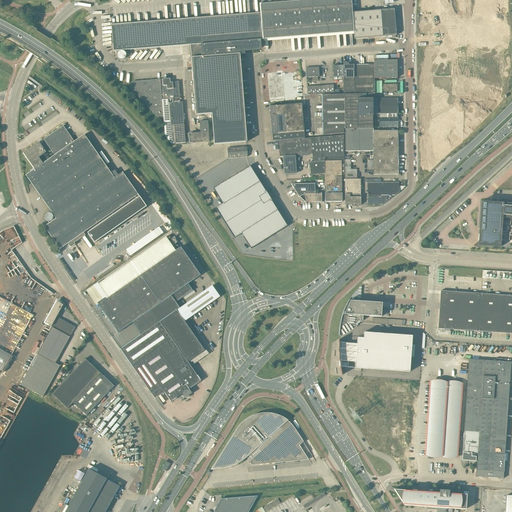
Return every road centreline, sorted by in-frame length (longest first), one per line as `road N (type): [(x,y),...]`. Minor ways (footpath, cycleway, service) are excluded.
road 1 (unclassified): [(410,48),(411,187),(369,214),(293,211),(262,163),(255,61)]
road 2 (tertiary): [(192,206),(101,94),(0,23)]
road 3 (unclassified): [(174,428),(67,287),(25,211)]
road 4 (primary): [(511,107),(333,274)]
road 5 (secondary): [(388,511),(305,365)]
road 6 (secondary): [(276,384),(300,400),(370,511)]
road 7 (unclassified): [(255,61),(410,48)]
road 8 (primary): [(400,227),(511,124)]
road 9 (unclassified): [(406,250),(511,152)]
road 10 (primary): [(162,511),(234,396)]
road 11 (unknown): [(159,416),(200,388),(212,355),(211,308)]
road 12 (unknown): [(67,287),(157,221),(150,207)]
road 13 (tertiary): [(273,300),(255,290),(192,206)]
road 14 (tertiary): [(192,206),(244,316)]
